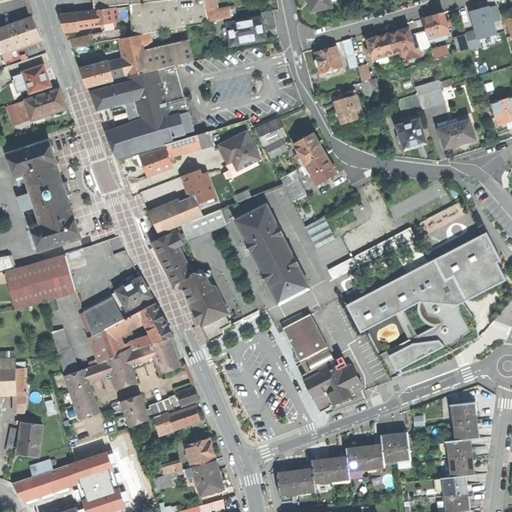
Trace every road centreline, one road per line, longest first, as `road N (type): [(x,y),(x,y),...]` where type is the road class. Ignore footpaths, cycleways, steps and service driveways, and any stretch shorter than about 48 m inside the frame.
road 1 (secondary): [(242,461),(105,179),(43,0)]
road 2 (residential): [(489,366),(242,461)]
road 3 (residential): [(293,45),(325,132),(347,152),(382,163),(464,166),(483,176)]
road 4 (residential): [(293,45),(457,0)]
road 5 (residential): [(495,511),(510,385)]
